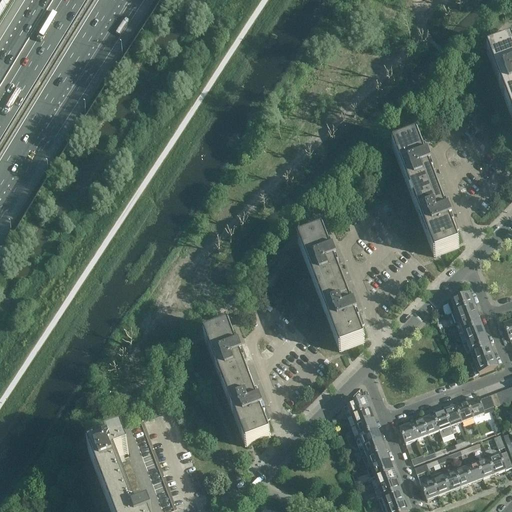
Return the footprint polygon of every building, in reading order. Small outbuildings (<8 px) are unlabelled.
[(499,84),(511,116),(511,48),(510,44),(491,52),(488,53),(499,84)] [(393,148),(435,258),(458,249),(451,232),(458,230),(452,214),(445,217),(428,172),(435,169),(429,154),(422,156),(416,140),(393,148)] [(298,243),(340,353),(363,344),(357,328),(363,325),(357,309),(350,312),(333,267),(340,264),(335,249),(328,252),(321,234),(298,243)] [(447,304),(451,315),(473,306),(469,296),(447,304)] [(451,315),(455,325),(477,317),(473,306),(451,315)] [(455,325),(459,336),(481,327),(477,317),(455,325)] [(509,341),(511,340),(511,321),(503,325),(509,341)] [(459,336),(463,346),(485,338),(481,327),(459,336)] [(204,338),(246,448),(251,446),(253,445),(269,439),(268,438),(263,423),(270,420),(264,404),(257,407),(239,362),(247,359),(241,343),(235,345),(233,346),(227,329),(204,338)] [(463,346),(467,356),(489,348),(485,338),(463,346)] [(467,356),(471,367),(493,358),(489,348),(467,356)] [(471,367),(475,377),(497,369),(493,358),(471,367)] [(506,405),(511,403),(507,391),(501,393),(506,405)] [(500,407),(506,405),(501,393),(496,396),(500,407)] [(494,409),(500,407),(496,396),(490,398),(494,409)] [(489,411),(494,409),(490,398),(485,400),(489,411)] [(483,413),(489,411),(485,400),(479,402),(478,399),(466,404),(473,420),(484,415),(483,413)] [(342,409),(346,420),(369,411),(365,401),(342,409)] [(461,424),(473,420),(466,404),(455,408),(461,424)] [(450,428),(461,424),(455,408),(444,412),(450,428)] [(346,420),(350,430),(373,422),(369,411),(346,420)] [(439,433),(450,428),(444,412),(433,416),(439,433)] [(428,437),(439,433),(433,416),(422,421),(428,437)] [(417,441),(428,437),(422,421),(410,425),(417,441)] [(111,511),(176,511),(142,424),(142,422),(128,428),(120,431),(123,438),(106,444),(109,452),(106,454),(105,451),(90,457),(111,511)] [(350,430),(354,441),(377,432),(373,422),(350,430)] [(497,423),(492,425),(496,434),(500,432),(497,423)] [(405,446),(417,441),(410,425),(399,429),(405,446)] [(354,441),(358,451),(381,442),(377,432),(354,441)] [(468,442),(470,446),(481,442),(480,438),(468,442)] [(500,438),(495,440),(499,451),(504,449),(500,438)] [(358,451),(362,461),(385,453),(381,442),(358,451)] [(457,447),(459,451),(470,446),(468,442),(457,447)] [(446,451),(448,455),(459,451),(457,447),(446,451)] [(460,454),(461,458),(472,454),(471,449),(460,454)] [(435,455),(436,459),(448,455),(446,451),(435,455)] [(362,461),(366,472),(389,463),(385,453),(362,461)] [(448,458),(450,462),(461,458),(460,454),(448,458)] [(488,461),(494,476),(506,472),(505,472),(511,469),(506,454),(488,461)] [(424,459),(425,464),(436,459),(435,455),(424,459)] [(411,462),(414,468),(425,464),(424,459),(423,458),(411,462)] [(437,462),(439,466),(450,462),(448,458),(437,462)] [(477,465),(483,480),(494,476),(488,461),(477,465)] [(426,467),(428,473),(429,472),(428,471),(439,466),(437,462),(426,467)] [(366,472),(369,482),(393,473),(389,463),(366,472)] [(466,469),(472,485),(483,480),(477,465),(466,469)] [(415,471),(417,477),(428,473),(426,467),(415,471)] [(454,474),(460,489),(472,485),(466,469),(454,474)] [(369,482),(373,492),(396,484),(393,473),(369,482)] [(443,478),(449,493),(460,489),(454,474),(443,478)] [(432,482),(438,498),(449,493),(443,478),(432,482)] [(420,487),(426,502),(438,498),(432,482),(420,487)] [(373,492),(377,503),(400,494),(396,484),(373,492)] [(377,503),(380,511),(406,511),(400,494),(377,503)]
